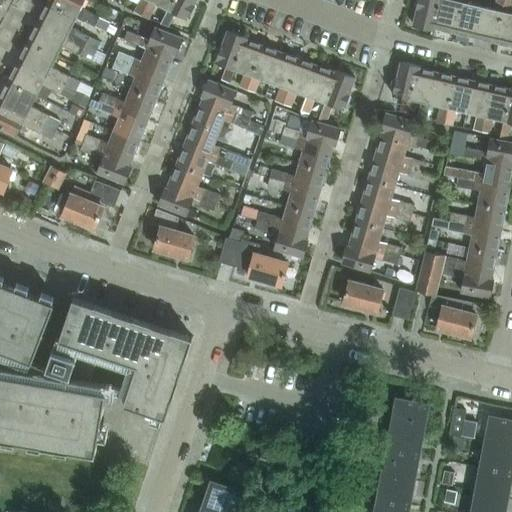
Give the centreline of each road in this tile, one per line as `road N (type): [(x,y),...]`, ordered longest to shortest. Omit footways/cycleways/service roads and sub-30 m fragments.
road 1 (residential): [(302,326),(386,37)]
road 2 (residential): [(110,271),(218,0)]
road 3 (residential): [(156,511),(224,306)]
road 4 (residential): [(493,377),(302,326)]
road 5 (unknown): [(0,373),(182,431)]
road 6 (residential): [(511,66),(386,37)]
